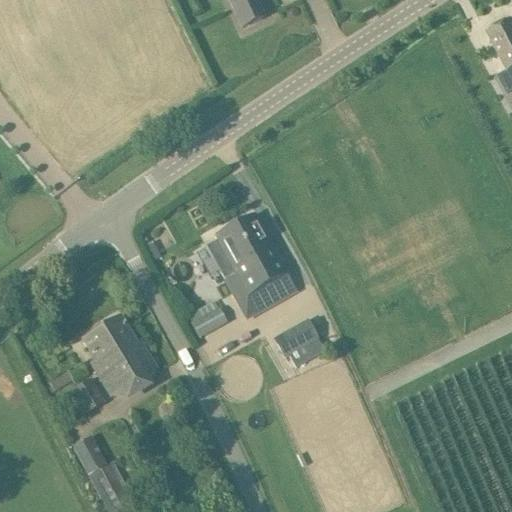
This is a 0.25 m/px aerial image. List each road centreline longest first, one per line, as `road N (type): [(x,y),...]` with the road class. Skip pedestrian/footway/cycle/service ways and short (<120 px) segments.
road 1 (unclassified): [(107,220),(432,0)]
road 2 (unclassified): [(261,511),(188,359),(107,220)]
road 3 (unclassified): [(0,301),(107,220)]
